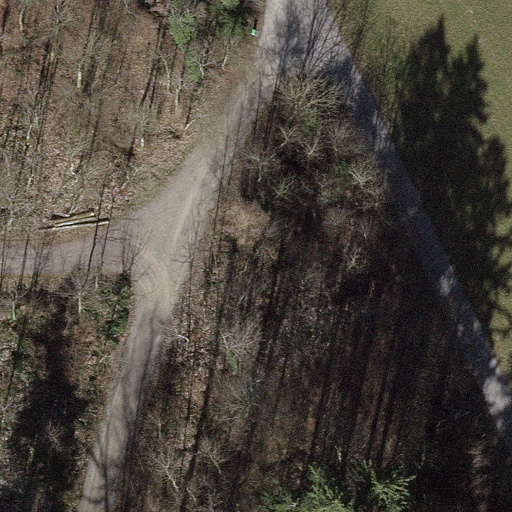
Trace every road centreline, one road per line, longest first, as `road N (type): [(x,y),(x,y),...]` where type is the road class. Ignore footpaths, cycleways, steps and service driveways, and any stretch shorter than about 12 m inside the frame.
road 1 (track): [(94,511),(178,230),(236,110),(324,28)]
road 2 (track): [(324,28),(511,441)]
road 3 (track): [(178,230),(84,260),(0,268)]
